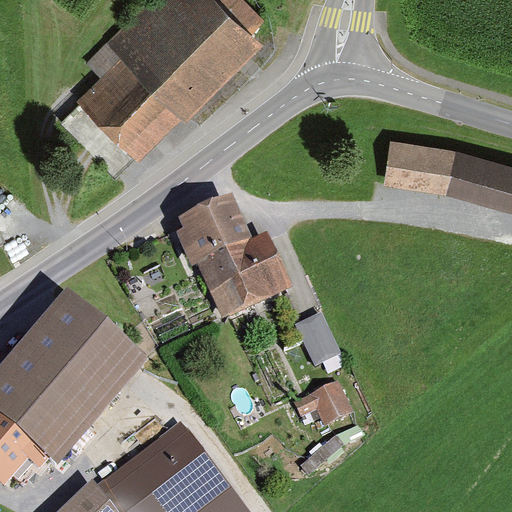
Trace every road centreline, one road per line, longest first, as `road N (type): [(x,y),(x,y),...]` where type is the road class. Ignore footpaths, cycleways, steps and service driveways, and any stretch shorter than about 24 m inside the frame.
road 1 (tertiary): [(0,304),(297,96),(340,78)]
road 2 (tertiary): [(511,123),(340,78)]
road 3 (track): [(511,101),(432,77),(400,57),(381,26)]
